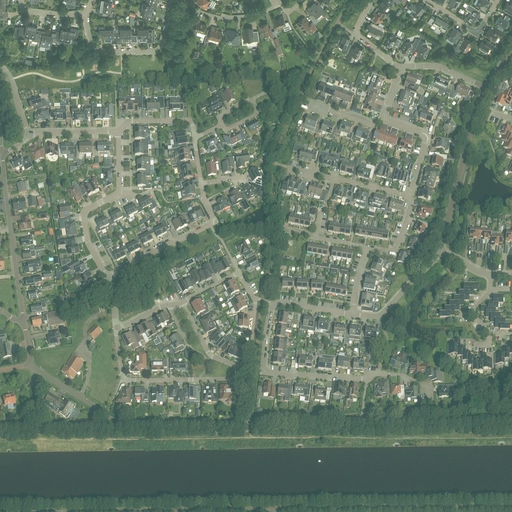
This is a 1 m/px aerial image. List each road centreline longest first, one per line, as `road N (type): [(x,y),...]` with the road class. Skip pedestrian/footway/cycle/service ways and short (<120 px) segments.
road 1 (residential): [(115,329),(128,381),(236,380),(237,366),(209,354),(182,303)]
road 2 (tertiary): [(511,508),(276,510)]
road 3 (residential): [(432,400),(431,386),(393,373),(365,379),(262,369)]
road 4 (residential): [(440,250),(487,88)]
road 5 (residential): [(174,0),(153,52),(99,51),(86,15)]
road 6 (residential): [(22,320),(4,181)]
road 7 (tertiary): [(276,510),(154,511)]
